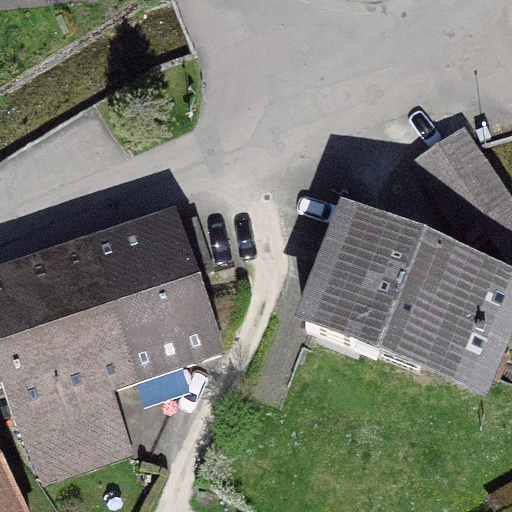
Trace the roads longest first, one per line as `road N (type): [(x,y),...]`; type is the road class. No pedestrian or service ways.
road 1 (residential): [(0,244),(219,149),(329,81)]
road 2 (residential): [(329,81),(459,0)]
road 3 (residential): [(236,0),(329,81)]
